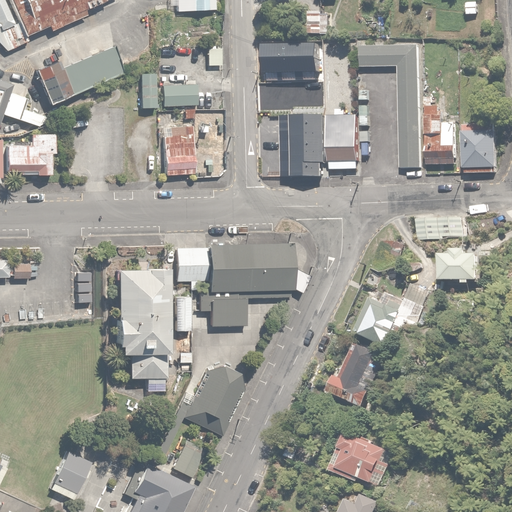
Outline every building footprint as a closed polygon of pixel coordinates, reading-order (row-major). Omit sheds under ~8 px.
[(23,42),(3,0),(0,0),(0,43),(6,50),(23,42)] [(103,0),(8,0),(24,34),(103,0)] [(160,0),(145,0),(145,14),(137,14),(137,23),(147,23),(147,19),(161,19),(160,0)] [(214,0),(174,0),(175,11),(215,9),(214,0)] [(479,0),(466,0),(466,14),(479,14),(479,0)] [(323,9),(307,10),(308,33),(322,33),(322,40),(332,39),(331,15),(323,15),(323,9)] [(110,43),(37,73),(49,102),(123,72),(110,43)] [(423,168),(419,43),(359,44),(360,70),(397,69),(399,169),(423,168)] [(263,45),(264,73),(318,71),(318,44),(263,45)] [(156,107),(156,74),(140,74),(140,107),(156,107)] [(319,76),(256,79),(257,110),(320,108),(319,76)] [(0,125),(1,126),(15,85),(0,80),(0,125)] [(193,81),(161,82),(162,104),(194,103),(193,81)] [(442,105),(424,106),(426,166),(457,165),(456,121),(443,121),(442,105)] [(327,115),(328,162),(330,162),(330,169),(358,169),(357,115),(348,115),(347,108),(336,108),(336,115),(327,115)] [(323,116),(291,117),(294,177),(326,176),(323,116)] [(496,122),(463,122),(464,168),(466,168),(466,172),(497,172),(496,122)] [(4,141),(0,140),(0,180),(55,180),(55,133),(27,133),(27,146),(4,146),(4,141)] [(192,137),(163,139),(165,174),(194,172),(192,137)] [(418,217),(418,238),(443,238),(443,235),(464,235),(464,217),(418,217)] [(392,247),(383,242),(372,263),(392,274),(408,243),(397,237),(392,247)] [(288,245),(172,248),(173,285),(207,284),(208,328),(242,328),(241,294),(289,292),(288,245)] [(444,253),(441,253),(441,280),(464,280),(464,288),(479,288),(479,253),(467,253),(467,248),(444,248),(444,253)] [(149,268),(115,269),(116,354),(127,354),(127,374),(166,373),(165,268),(149,268)] [(374,297),(356,330),(383,345),(390,333),(396,336),(401,327),(412,333),(424,311),(423,310),(431,295),(414,285),(403,305),(393,299),(389,305),(374,297)] [(189,298),(174,298),(174,329),(189,329),(189,298)] [(336,375),(329,389),(348,399),(353,388),(368,395),(381,367),(372,363),(378,351),(357,340),(339,376),(336,375)] [(192,351),(178,351),(178,361),(192,361),(192,351)] [(243,383),(210,367),(187,417),(220,432),(243,383)] [(349,431),(331,470),(358,482),(361,476),(379,485),(388,466),(381,462),(386,453),(379,450),(380,447),(373,443),(375,440),(363,435),(362,437),(349,431)] [(201,449),(184,442),(173,468),(189,475),(201,449)] [(94,463),(66,449),(47,487),(75,501),(94,463)] [(132,511),(185,511),(197,490),(141,462),(128,489),(141,496),(132,511)] [(340,511),(374,511),(379,501),(361,493),(357,502),(347,497),(340,511)]
